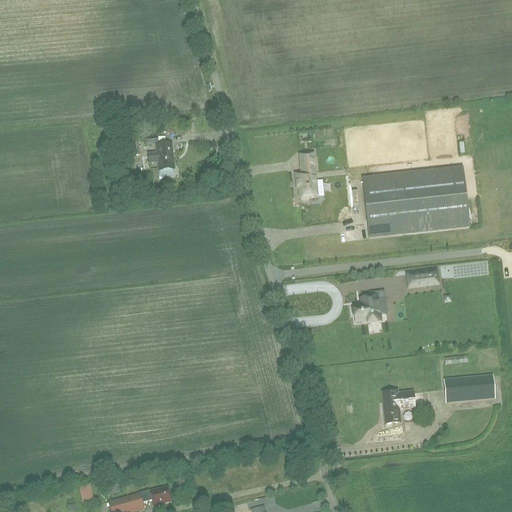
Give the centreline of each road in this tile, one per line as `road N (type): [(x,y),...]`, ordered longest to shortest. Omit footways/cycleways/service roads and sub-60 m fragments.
road 1 (unclassified): [(338,511),(196,0)]
road 2 (unknown): [(328,475),(175,511)]
